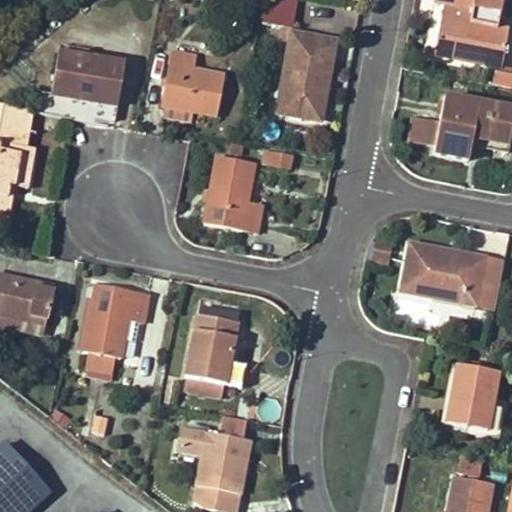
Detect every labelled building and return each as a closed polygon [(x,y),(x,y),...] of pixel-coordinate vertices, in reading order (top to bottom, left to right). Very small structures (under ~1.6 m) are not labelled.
[(296,1),(292,0),(266,0),(262,25),(290,30),(296,1)] [(472,9),(474,0),(433,0),(434,2),(443,4),(472,9)] [(433,55),(501,69),(508,30),(470,23),(472,9),(443,4),(433,55)] [(332,45),(289,36),(273,115),(317,123),(332,45)] [(50,94),(115,107),(123,64),(86,57),(88,50),(59,45),(50,94)] [(170,51),(159,107),(161,107),(159,119),(186,124),(188,112),(212,117),(221,77),(191,71),(194,56),(170,51)] [(511,90),(511,77),(492,74),(489,86),(511,90)] [(472,139),(507,146),(511,120),(511,111),(443,98),(434,148),(433,154),(467,161),(470,148),(472,139)] [(24,148),(30,113),(0,107),(0,214),(6,216),(10,198),(6,197),(8,187),(25,190),(32,150),(24,148)] [(434,148),(438,124),(413,119),(408,143),(434,148)] [(505,154),(507,146),(472,139),(470,148),(505,154)] [(289,158),(271,155),(269,168),(287,172),(289,158)] [(216,159),(202,225),(253,236),(259,205),(246,202),(254,167),(216,159)] [(389,265),(391,244),(373,242),(370,263),(389,265)] [(400,293),(494,310),(504,263),(409,246),(400,293)] [(0,316),(44,327),(52,288),(0,277),(0,316)] [(94,286),(80,353),(86,355),(82,370),(111,376),(114,359),(118,360),(126,322),(139,325),(145,296),(94,286)] [(41,337),(44,327),(0,316),(0,328),(2,328),(41,337)] [(221,385),(226,363),(235,324),(196,316),(182,378),(185,379),(181,393),(218,401),(221,385)] [(245,367),(226,363),(221,385),(241,390),(245,367)] [(486,433),(489,411),(496,376),(456,368),(445,426),(486,433)] [(501,413),(489,411),(486,433),(485,437),(496,440),(501,413)] [(89,432),(103,436),(108,418),(94,414),(89,432)] [(191,502),(199,510),(207,511),(233,511),(247,444),(236,441),(238,432),(221,429),(219,437),(204,434),(191,502)] [(0,511),(28,511),(48,495),(3,445),(0,447),(0,511)] [(475,480),(478,462),(457,458),(454,476),(475,480)] [(490,511),(495,483),(475,480),(454,476),(447,511),(490,511)]
